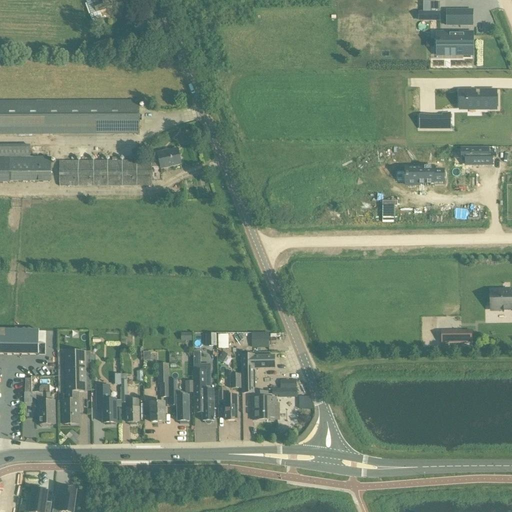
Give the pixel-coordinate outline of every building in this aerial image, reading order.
[(90,0),(96,13),(106,10),(105,7),(123,1),(122,0),(90,0)] [(472,26),(472,11),(447,11),(447,26),(472,26)] [(439,21),(439,13),(425,13),(425,21),(439,21)] [(472,56),(472,33),(440,33),(440,51),(460,51),(460,56),(472,56)] [(103,42),(94,45),(100,59),(112,54),(107,43),(104,44),(103,42)] [(467,92),(467,110),(496,110),(496,92),(481,92),(481,95),(475,95),(475,92),(467,92)] [(139,102),(0,103),(0,134),(139,134),(139,102)] [(435,116),(435,129),(450,129),(450,116),(442,116),(435,116)] [(0,145),(0,158),(29,159),(29,145),(0,145)] [(159,162),(151,162),(151,168),(152,168),(160,168),(161,170),(181,165),(177,150),(169,152),(169,151),(157,153),(159,162)] [(462,150),(462,160),(466,160),(466,165),(492,165),(492,155),(488,155),(488,150),(462,150)] [(29,159),(0,158),(0,182),(50,183),(50,159),(29,159)] [(152,187),(152,168),(151,168),(151,162),(59,162),(59,187),(152,187)] [(406,170),(406,186),(417,186),(417,184),(420,184),(424,184),(427,184),(431,184),(433,184),(433,182),(443,182),(443,172),(433,172),(433,168),(422,168),(422,170),(406,170)] [(503,291),(492,291),(492,306),(500,306),(500,311),(511,310),(511,293),(503,293),(503,291)] [(0,354),(39,355),(39,331),(0,330),(0,354)] [(462,344),(462,331),(452,331),(452,344),(462,344)] [(182,333),(183,342),(192,342),(192,333),(182,333)] [(253,333),(253,348),(269,348),(269,334),(253,333)] [(218,349),(228,349),(228,335),(218,335),(218,349)] [(217,336),(206,336),(206,348),(217,348),(217,336)] [(66,402),(62,402),(63,426),(70,426),(70,427),(77,427),(77,425),(79,425),(78,393),(86,393),(85,353),(66,353),(66,402)] [(223,364),(228,355),(222,353),(218,361),(223,364)] [(275,353),(242,354),(243,394),(252,393),(255,393),(254,369),(276,369),(275,353)] [(169,366),(158,366),(158,385),(160,385),(160,398),(169,398),(169,383),(169,366)] [(207,367),(195,367),(195,388),(195,414),(200,414),(200,415),(203,415),(203,422),(205,422),(206,424),(208,425),(210,425),(211,424),(212,422),(214,422),(214,418),(214,392),(212,392),(211,392),(207,392),(207,388),(207,367)] [(240,376),(230,376),(231,389),(241,389),(240,376)] [(281,380),(281,389),(293,389),(293,381),(281,380)] [(171,382),(171,395),(171,407),(178,407),(178,397),(179,397),(179,382),(171,382)] [(109,387),(96,387),(97,410),(103,410),(103,425),(105,425),(106,426),(111,426),(112,424),(116,424),(116,400),(110,400),(109,387)] [(281,389),(281,398),(297,398),(297,389),(293,389),(281,389)] [(225,390),(218,390),(219,402),(225,402),(226,422),(237,421),(236,397),(225,397),(225,390)] [(50,401),(50,393),(44,393),(44,402),(39,402),(39,426),(41,426),(41,427),(42,428),(47,428),(48,427),(48,426),(56,426),(55,401),(50,401)] [(255,393),(252,393),(253,421),(279,420),(279,405),(273,405),(273,399),(268,399),(268,393),(255,393)] [(189,422),(189,408),(189,397),(179,397),(178,397),(178,407),(178,422),(180,422),(180,425),(188,425),(187,422),(189,422)] [(127,405),(127,409),(127,424),(130,424),(130,426),(136,426),(136,423),(139,423),(138,400),(129,401),(129,405),(127,405)] [(164,404),(150,404),(150,423),(165,423),(164,404)] [(54,502),(53,502),(51,511),(73,511),(77,492),(74,491),(74,488),(64,487),(64,490),(61,489),(60,502),(59,502),(54,502)] [(44,492),(44,489),(34,488),(33,491),(31,490),(27,511),(49,511),(50,506),(45,506),(45,505),(44,505),(46,492),(44,492)]
